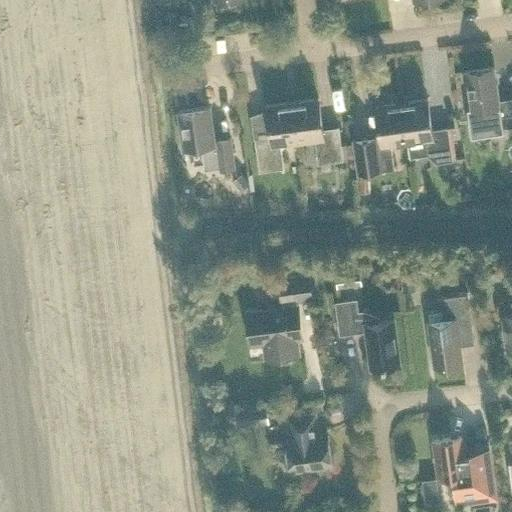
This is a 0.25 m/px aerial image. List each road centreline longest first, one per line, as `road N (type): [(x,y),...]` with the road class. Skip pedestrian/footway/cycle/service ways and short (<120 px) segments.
road 1 (residential): [(389,511),(380,411),(511,390)]
road 2 (residential): [(308,57),(511,23)]
